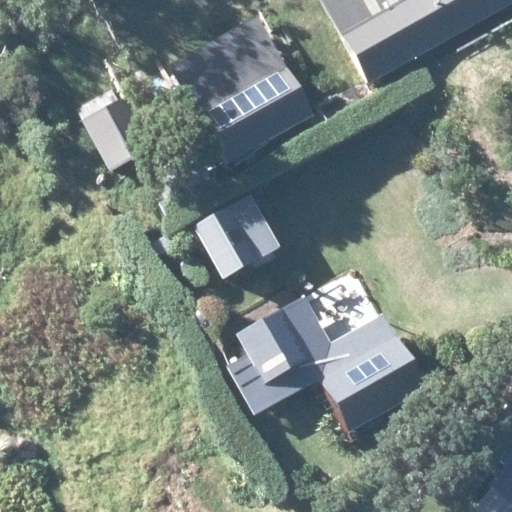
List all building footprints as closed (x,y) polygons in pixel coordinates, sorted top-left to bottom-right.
[(511,0),(324,0),(371,81),(511,1),(511,0)] [(311,109),(258,15),(166,67),(219,161),(311,109)] [(238,282),(280,257),(245,196),(203,220),(238,282)] [(157,259),(183,243),(176,233),(150,248),(157,259)] [(335,337),(369,319),(352,288),(318,306),(335,337)] [(335,346),(307,300),(240,338),(250,356),(229,367),(256,415),(321,379),(353,434),(429,390),(387,317),(335,346)] [(511,511),(511,413),(487,443),(511,465),(511,466),(496,485),(500,488),(479,511),(511,511)]
